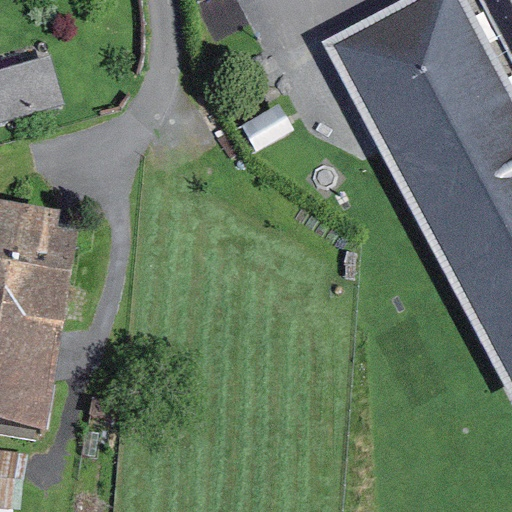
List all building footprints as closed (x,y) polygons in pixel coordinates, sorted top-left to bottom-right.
[(407,0),(321,45),(511,403),(511,88),(466,1),(464,0),(407,0)] [(511,0),(468,0),(466,1),(511,88),(511,0)] [(54,61),(0,75),(0,129),(67,111),(54,61)] [(0,435),(61,441),(81,227),(0,219),(0,435)] [(0,440),(0,508),(26,511),(31,443),(0,440)]
